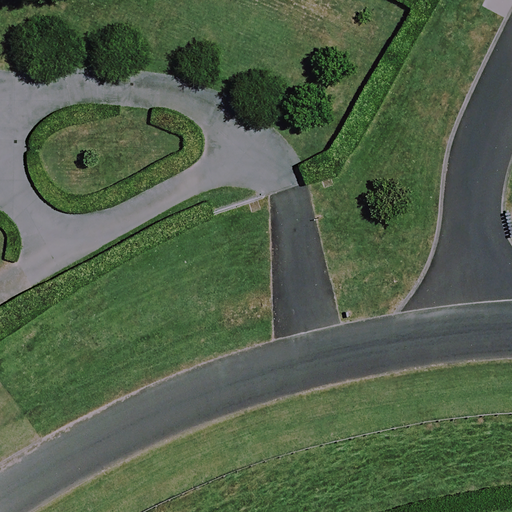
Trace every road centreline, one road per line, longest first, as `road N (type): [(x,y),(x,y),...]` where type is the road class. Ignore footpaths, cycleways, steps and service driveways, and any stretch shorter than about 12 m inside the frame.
road 1 (residential): [(0,495),(141,416),(227,380),(318,350),(497,323)]
road 2 (residential): [(511,80),(475,153),(478,249),(497,323)]
